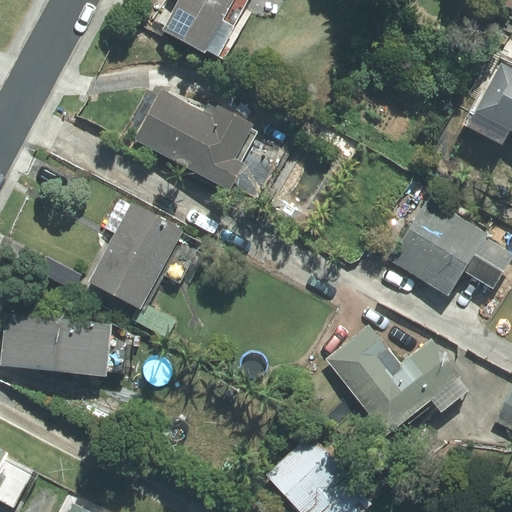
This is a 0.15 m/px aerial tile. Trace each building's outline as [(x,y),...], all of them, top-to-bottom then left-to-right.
[(244,0),(176,0),(162,27),(205,49),(207,47),(217,52),(244,0)] [(511,131),(511,69),(501,64),(475,112),(511,131)] [(134,138),(229,188),(243,160),(234,156),(252,121),(216,102),(210,113),(161,87),(134,138)] [(166,337),(175,319),(141,301),(181,225),(130,198),(89,278),(137,304),(130,317),(166,337)] [(492,286),(508,259),(481,242),(486,234),(426,199),(388,262),(448,298),(465,270),(492,286)] [(1,362),(108,372),(112,319),(5,310),(1,362)] [(389,433),(463,374),(434,337),(402,363),(371,324),(329,358),(389,433)] [(511,390),(497,420),(511,427),(511,390)] [(310,431),(266,475),(302,511),(361,511),(372,501),(347,475),(350,472),(310,431)] [(0,501),(13,508),(33,470),(4,455),(7,450),(0,446),(0,501)] [(95,511),(72,500),(65,511),(95,511)]
